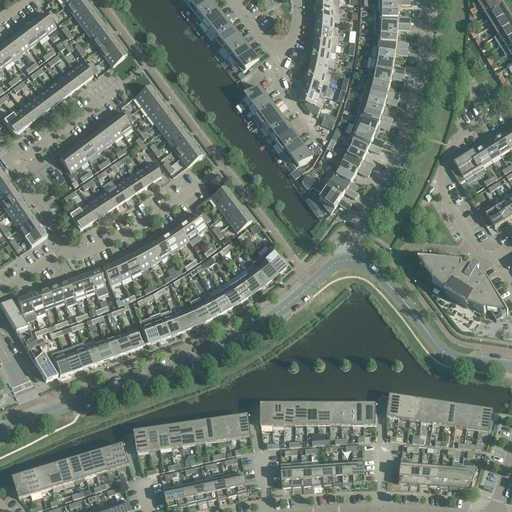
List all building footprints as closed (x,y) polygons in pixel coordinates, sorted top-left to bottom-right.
[(60,0),(66,8),(77,0),(60,0)] [(77,0),(66,8),(73,17),(88,6),(83,0),(77,0)] [(197,0),(189,7),(196,15),(211,2),(209,0),(197,0)] [(316,0),(317,9),(339,9),(339,2),(340,2),(340,0),(316,0)] [(475,9),(478,13),(483,9),(488,17),(503,7),(498,0),(494,0),(482,8),(481,6),(475,9)] [(476,0),(481,6),(482,8),(494,0),(476,0)] [(381,1),(381,13),(399,14),(399,6),(402,7),(411,7),(411,1),(381,1)] [(196,15),(202,24),(218,11),(211,2),(196,15)] [(79,26),(94,14),(88,6),(73,17),(79,26)] [(488,17),(493,26),(509,17),(503,7),(488,17)] [(317,9),(317,20),(340,21),(340,16),(339,16),(339,9),(317,9)] [(202,24),(209,32),(225,19),(218,11),(202,24)] [(376,13),(376,25),(411,27),(411,21),(402,20),(399,21),(399,14),(381,13),(376,13)] [(79,26),(86,34),(101,23),(94,14),(79,26)] [(45,15),(36,22),(47,36),(56,30),(45,15)] [(511,21),(509,17),(493,26),(499,36),(511,27),(511,21)] [(209,32),(216,40),(232,28),(225,19),(209,32)] [(316,30),(334,32),(335,25),(340,25),(340,21),(317,20),(316,30)] [(28,28),(39,43),(47,36),(36,22),(28,28)] [(86,34),(92,43),(107,32),(101,23),(86,34)] [(376,25),(375,36),(380,37),(398,38),(398,31),(401,32),(410,33),(411,27),(376,25)] [(494,38),(500,48),(511,40),(511,27),(499,36),(494,38)] [(39,43),(28,28),(19,35),(30,49),(39,43)] [(216,40),(223,49),(239,36),(232,28),(216,40)] [(316,30),(315,41),(338,43),(339,39),(338,38),(338,32),(334,32),(316,30)] [(92,43),(99,51),(114,40),(107,32),(92,43)] [(19,35),(10,41),(22,56),(30,49),(19,35)] [(223,49),(230,57),(246,45),(239,36),(223,49)] [(379,48),(408,52),(409,46),(400,45),(397,46),(398,38),(380,37),(379,48)] [(99,51),(105,60),(120,49),(114,40),(99,51)] [(506,57),(511,54),(511,53),(511,40),(500,48),(506,57)] [(22,56),(10,41),(2,48),(13,62),(22,56)] [(314,51),(332,54),(335,55),(336,48),(338,48),(338,43),(315,41),(314,51)] [(230,57),(237,66),(252,53),(246,45),(230,57)] [(2,48),(0,49),(0,63),(4,69),(13,62),(2,48)] [(374,48),(372,59),(395,63),(396,55),(399,57),(408,58),(408,52),(379,48),(374,48)] [(112,69),(127,58),(120,49),(105,60),(112,69)] [(314,51),(312,61),(335,66),(336,61),(330,60),(332,54),(314,51)] [(252,53),(237,66),(244,75),(260,62),(252,53)] [(370,70),(405,77),(406,71),(397,70),(394,70),(395,63),(372,59),(370,70)] [(312,61),(310,72),(327,76),(329,70),(334,71),(335,66),(312,61)] [(82,63),(73,70),(84,85),(93,78),(82,63)] [(95,68),(91,71),(95,76),(99,73),(102,71),(98,66),(95,68)] [(64,77),(75,92),(84,85),(73,70),(64,77)] [(370,70),(368,82),(390,87),(392,80),(395,81),(403,83),(405,77),(370,70)] [(310,72),(307,82),(329,88),(331,84),(329,83),(331,77),(327,76),(310,72)] [(64,77),(56,83),(67,98),(75,92),(64,77)] [(307,82),(304,92),(325,99),(326,99),(329,88),(307,82)] [(399,102),(400,96),(392,94),(388,94),(390,87),(368,82),(365,93),(399,102)] [(47,90),(58,105),(67,98),(56,83),(47,90)] [(135,99),(142,108),(157,97),(150,88),(135,99)] [(267,98),(266,96),(260,89),(244,101),(243,102),(242,102),(242,103),(242,104),(242,105),(243,106),(243,107),(244,107),(245,108),(246,108),(248,108),(249,107),(251,110),(267,98)] [(58,105),(47,90),(39,96),(50,111),(58,105)] [(304,92),(300,102),(306,104),(305,107),(310,113),(318,116),(320,110),(322,110),(324,105),(323,105),(325,99),(304,92)] [(365,93),(362,104),(384,111),(386,104),(389,106),(397,108),(399,102),(365,93)] [(30,103),(32,105),(41,118),(50,111),(39,96),(30,103)] [(163,106),(157,97),(142,108),(148,117),(163,106)] [(251,110),(257,119),(273,106),(267,98),(251,110)] [(41,118),(32,105),(30,103),(21,109),(32,124),(41,118)] [(382,118),(384,111),(362,104),(358,115),(391,127),(393,121),(385,118),(382,118)] [(148,117),(155,126),(169,115),(163,106),(148,117)] [(257,119),(264,127),(280,115),(273,106),(257,119)] [(21,109),(13,116),(24,131),(25,131),(24,130),(32,124),(21,109)] [(132,130),(121,115),(112,122),(123,137),(132,130)] [(176,123),(169,115),(155,126),(161,134),(176,123)] [(264,127),(270,136),(286,124),(280,115),(264,127)] [(358,115),(354,126),(376,134),(378,127),(381,129),(389,132),(391,127),(358,115)] [(24,131),(13,116),(4,123),(15,138),(24,131)] [(112,122),(103,128),(114,143),(123,137),(112,122)] [(321,127),(333,131),(335,126),(323,122),(321,127)] [(161,134),(168,143),(182,132),(176,123),(161,134)] [(270,136),(277,145),(293,132),(286,124),(270,136)] [(373,141),(376,134),(354,126),(350,137),(355,139),(382,150),(385,145),(377,141),(373,141)] [(103,128),(95,135),(106,150),(114,143),(103,128)] [(511,150),(511,133),(510,131),(501,136),(510,151),(511,150)] [(189,141),(182,132),(168,143),(174,152),(189,141)] [(277,145),(283,153),(299,141),(293,132),(277,145)] [(106,150),(95,135),(86,141),(97,156),(106,150)] [(501,136),(492,142),(501,157),(510,151),(501,136)] [(355,139),(350,149),(366,157),(369,150),(372,153),(380,156),(382,150),(355,139)] [(86,141),(77,148),(88,163),(97,156),(86,141)] [(174,152),(181,160),(195,149),(189,141),(174,152)] [(283,153),(278,157),(284,166),(290,162),(306,150),(299,141),(283,153)] [(501,157),(492,142),(483,148),(492,163),(501,157)] [(77,148),(69,154),(80,169),(88,163),(77,148)] [(483,148),(473,154),(484,170),(485,170),(483,168),(492,163),(483,148)] [(202,158),(195,149),(181,160),(188,169),(202,158)] [(366,157),(350,149),(345,160),(371,174),(374,168),(366,164),(363,164),(366,157)] [(306,150),(290,162),(297,171),(313,159),(306,150)] [(80,169),(69,154),(60,161),(71,176),(80,169)] [(484,170),(473,154),(455,165),(457,170),(452,173),(460,185),(484,170)] [(345,160),(339,170),(355,179),(358,173),(361,175),(369,179),(371,174),(345,160)] [(142,170),(152,185),(161,179),(151,164),(142,170)] [(133,176),(143,191),(152,185),(142,170),(133,176)] [(355,179),(339,170),(333,180),(359,196),(362,191),(355,186),(351,186),(355,179)] [(124,182),(134,197),(143,191),(133,176),(124,182)] [(0,191),(10,185),(3,177),(0,178),(0,191)] [(352,207),(342,200),(321,186),(306,177),(303,182),(303,184),(303,186),(306,190),(308,191),(310,191),(312,190),(313,190),(323,196),(321,200),(326,204),(324,208),(327,211),(332,215),(339,204),(341,207),(349,212),(352,207)] [(327,177),(321,186),(342,200),(346,194),(348,197),(356,201),(359,196),(333,180),(327,177)] [(112,181),(103,187),(106,192),(115,187),(112,181)] [(115,187),(125,203),(134,197),(124,182),(115,187)] [(0,204),(0,205),(16,194),(10,185),(0,191),(0,204)] [(106,193),(116,209),(125,203),(115,187),(106,193)] [(217,209),(232,198),(225,189),(210,200),(217,209)] [(97,199),(107,215),(116,209),(106,193),(97,199)] [(7,214),(22,203),(16,194),(0,205),(7,214)] [(502,200),(504,202),(511,215),(511,195),(511,194),(502,200)] [(217,209),(224,217),(238,206),(232,198),(217,209)] [(88,205),(98,221),(107,215),(97,199),(88,205)] [(511,220),(511,215),(504,202),(495,208),(505,225),(511,220)] [(13,223),(28,212),(22,203),(7,214),(13,223)] [(79,211),(89,227),(90,227),(89,226),(98,221),(88,205),(79,211)] [(224,217),(230,226),(245,215),(238,206),(224,217)] [(505,225),(495,208),(480,217),(488,230),(493,226),(495,231),(505,225)] [(69,217),(80,233),(89,227),(79,211),(69,217)] [(19,231),(34,221),(28,212),(13,223),(19,231)] [(207,230),(196,215),(187,222),(198,237),(207,230)] [(237,235),(252,224),(245,215),(230,226),(237,235)] [(25,240),(41,229),(40,229),(34,221),(19,231),(25,240)] [(178,229),(189,244),(192,248),(201,241),(198,237),(187,222),(178,229)] [(262,231),(258,225),(250,231),(254,237),(262,231)] [(31,250),(47,239),(41,229),(25,240),(31,250)] [(189,244),(178,229),(170,235),(180,250),(189,244)] [(170,235),(160,241),(170,256),(180,250),(170,235)] [(170,256),(160,241),(151,246),(161,262),(170,256)] [(161,262),(151,246),(142,252),(151,268),(161,262)] [(207,248),(209,252),(212,255),(217,251),(214,248),(213,249),(210,246),(207,248)] [(230,251),(227,247),(219,254),(223,259),(231,253),(230,251)] [(269,251),(261,258),(277,277),(286,269),(269,251)] [(142,252),(132,257),(141,273),(151,268),(142,252)] [(141,273),(132,257),(123,262),(131,278),(141,273)] [(261,258),(253,265),(268,284),(277,277),(261,258)] [(123,262),(113,266),(121,283),(131,278),(123,262)] [(481,284),(476,276),(479,272),(474,269),(471,273),(462,273),(463,266),(462,266),(460,266),(421,263),(421,264),(421,276),(432,277),(435,280),(432,283),(441,289),(439,292),(474,313),(476,310),(485,315),(487,312),(491,313),(497,322),(507,316),(507,317),(508,316),(487,281),(486,280),(481,284)] [(245,272),(259,291),(268,284),(253,265),(245,272)] [(121,283),(113,266),(103,271),(110,288),(121,283)] [(106,289),(100,272),(89,276),(95,293),(106,289)] [(245,272),(236,278),(250,298),(259,291),(245,272)] [(95,293),(89,276),(79,280),(85,297),(95,293)] [(227,284),(241,304),(250,298),(236,278),(227,284)] [(85,297),(79,280),(69,283),(75,301),(85,297)] [(77,305),(75,301),(69,283),(59,287),(65,304),(66,309),(77,305)] [(231,310),(241,304),(227,284),(218,289),(231,310)] [(65,304),(59,287),(48,291),(55,308),(65,304)] [(211,299),(221,316),(231,310),(218,289),(209,295),(211,299)] [(55,308),(48,291),(38,294),(45,312),(55,308)] [(47,317),(45,312),(38,294),(28,298),(36,321),(47,317)] [(153,296),(148,298),(143,301),(145,305),(155,301),(153,296)] [(36,321),(28,298),(17,302),(26,325),(36,321)] [(189,303),(192,309),(200,327),(211,322),(202,304),(199,299),(189,303)] [(211,299),(202,304),(211,322),(221,316),(211,299)] [(0,308),(25,349),(35,343),(12,305),(11,304),(0,308)] [(200,327),(192,309),(182,314),(190,331),(200,327)] [(160,316),(169,340),(179,336),(172,318),(170,312),(160,316)] [(182,314),(172,318),(179,336),(190,331),(182,314)] [(160,316),(150,319),(159,343),(169,340),(160,316)] [(147,346),(147,347),(159,343),(150,319),(139,323),(148,346),(147,346)] [(125,335),(132,353),(142,349),(136,331),(125,335)] [(115,339),(121,356),(132,353),(125,335),(115,339)] [(105,343),(111,360),(121,356),(115,339),(105,343)] [(40,349),(46,347),(43,340),(37,342),(40,349)] [(35,343),(25,349),(46,384),(57,380),(35,343)] [(95,346),(101,364),(111,360),(105,343),(95,346)] [(83,344),(73,348),(81,371),(91,367),(85,350),(83,344)] [(95,346),(85,350),(91,367),(101,364),(95,346)] [(73,348),(62,352),(71,375),(81,371),(73,348)] [(62,352),(51,356),(60,379),(71,375),(62,352)] [(402,403),(390,401),(387,420),(399,422),(402,403)] [(413,405),(402,403),(399,422),(410,423),(413,405)] [(413,405),(410,423),(422,425),(424,406),(413,405)] [(436,408),(424,406),(422,425),(433,427),(436,408)] [(436,408),(433,427),(444,428),(447,410),(436,408)] [(261,410),(261,429),(273,429),(273,410),(261,410)] [(284,410),(273,410),(273,429),(284,429),(284,410)] [(284,410),(284,429),(296,429),(296,410),(284,410)] [(307,410),(296,410),(296,429),(307,429),(307,410)] [(307,410),(307,429),(319,429),(319,410),(307,410)] [(319,410),(319,429),(330,429),(330,410),(319,410)] [(342,410),(330,410),(330,429),(342,429),(342,410)] [(342,410),(342,429),(353,429),(353,410),(342,410)] [(365,410),(353,410),(353,429),(364,429),(365,410)] [(365,410),(364,429),(376,429),(377,410),(365,410)] [(447,410),(444,428),(456,430),(459,412),(447,410)] [(470,413),(459,412),(456,430),(467,432),(470,413)] [(470,413),(467,432),(478,433),(481,415),(470,413)] [(493,417),(481,415),(478,433),(490,435),(494,424),(492,423),(493,417)] [(249,421),(237,423),(240,441),(252,440),(249,421)] [(237,423),(226,425),(229,443),(240,441),(237,423)] [(226,425),(215,426),(218,445),(229,443),(226,425)] [(215,426),(204,428),(206,446),(218,445),(215,426)] [(192,429),(195,448),(206,446),(204,428),(192,429)] [(192,429),(181,431),(183,450),(195,448),(192,429)] [(181,431),(169,433),(172,451),(183,450),(181,431)] [(169,433),(158,434),(161,453),(172,451),(169,433)] [(158,434),(147,436),(150,455),(161,453),(158,434)] [(135,438),(138,456),(150,455),(147,436),(135,438)] [(113,454),(119,472),(130,468),(125,450),(113,454)] [(102,457),(108,475),(119,472),(113,454),(102,457)] [(92,460),(97,478),(108,475),(102,457),(92,460)] [(81,463),(86,481),(97,478),(92,460),(81,463)] [(353,466),(355,485),(365,485),(364,460),(353,461),(353,466)] [(402,461),(400,485),(411,486),(412,467),(412,462),(402,461)] [(69,467),(75,485),(86,481),(81,463),(69,467)] [(302,465),(304,489),(314,488),(313,469),(312,464),(302,465)] [(281,466),(282,471),(283,490),(294,489),(292,465),(281,466)] [(292,465),(294,489),(304,489),(302,465),(292,465)] [(453,470),(451,490),(461,490),(463,471),(463,466),(453,465),(453,470)] [(355,485),(353,466),(343,467),(344,486),(355,485)] [(58,470),(64,488),(75,485),(69,467),(58,470)] [(334,487),(333,467),(323,468),(324,487),(334,487)] [(344,486),(343,467),(333,467),(334,487),(344,486)] [(412,467),(411,486),(420,487),(422,468),(412,467)] [(324,487),(323,468),(313,469),(314,488),(324,487)] [(422,468),(420,487),(431,488),(432,468),(422,468)] [(432,468),(431,488),(441,489),(442,469),(432,468)] [(442,469),(441,489),(451,490),(453,470),(442,469)] [(47,473),(53,491),(64,488),(58,470),(47,473)] [(463,471),(461,490),(472,491),(478,472),(463,471)] [(37,477),(42,495),(53,491),(47,473),(37,477)] [(234,478),(238,497),(249,495),(245,476),(234,478)] [(26,480),(31,498),(42,495),(37,477),(26,480)] [(224,480),(228,499),(238,497),(234,478),(224,480)] [(11,491),(19,501),(31,498),(26,480),(14,483),(16,490),(11,491)] [(228,499),(224,480),(214,482),(218,501),(228,499)] [(218,501),(214,482),(204,484),(208,503),(218,501)] [(208,503),(204,484),(195,486),(199,505),(208,503)] [(199,505),(195,486),(185,488),(189,507),(199,505)] [(189,507),(185,488),(175,490),(179,509),(189,507)] [(179,509),(175,490),(164,493),(168,511),(179,509)] [(118,506),(120,511),(131,511),(129,503),(118,506)]
